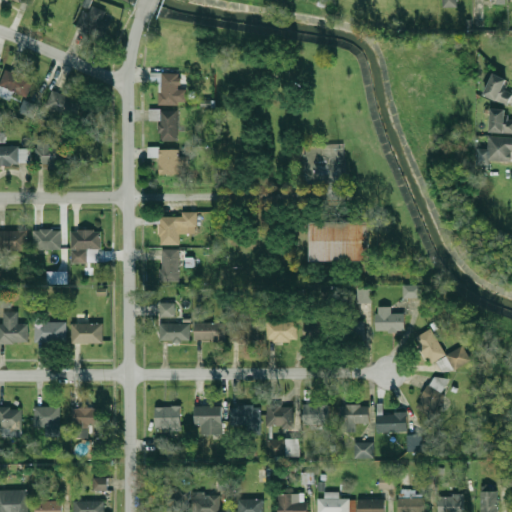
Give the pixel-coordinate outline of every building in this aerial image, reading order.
[(104,7),(80,11),(83,35),(108,31),(104,7)] [(0,83),(0,96),(10,101),(14,91),(28,97),(35,81),(7,68),(0,83)] [(161,103),(187,103),(187,89),(179,89),(179,73),(161,73),(161,103)] [(511,89),(506,89),(506,75),(489,75),(489,101),(511,101),(511,89)] [(82,102),(54,89),(46,106),(74,119),(82,102)] [(161,141),(178,141),(178,109),(152,109),(152,120),(161,120),(161,141)] [(511,132),(511,119),(507,119),(507,109),(491,109),(491,132),(511,132)] [(511,151),(511,137),(489,137),(489,161),(511,161),(511,151)] [(37,164),(66,164),(66,147),(53,147),(53,139),(37,139),(37,164)] [(0,147),(0,165),(22,165),(22,155),(26,155),(26,147),(0,147)] [(180,172),(180,149),(159,149),(159,157),(163,157),(163,172),(180,172)] [(182,215),(160,215),(161,245),(180,244),(180,228),(186,227),(186,232),(197,232),(197,212),(182,212),(182,215)] [(311,260),(370,260),(370,222),(311,222),(311,260)] [(28,230),(0,230),(0,251),(28,251),(28,230)] [(34,250),(62,250),(62,230),(34,230),(34,250)] [(72,230),(72,250),(87,250),(87,262),(100,262),(100,230),(72,230)] [(180,249),(161,249),(161,282),(180,282),(180,249)] [(68,284),(68,271),(47,271),(47,284),(68,284)] [(420,296),(420,286),(405,286),(405,296),(420,296)] [(358,303),(372,303),(372,288),(358,288),(358,303)] [(10,294),(0,294),(0,306),(10,306),(10,294)] [(174,318),(174,303),(161,303),(161,318),(174,318)] [(405,331),(405,313),(391,313),(391,306),(377,306),(377,331),(405,331)] [(0,323),(0,343),(29,343),(29,323),(18,323),(18,312),(4,312),(4,323),(0,323)] [(350,315),(341,333),(358,341),(366,324),(350,315)] [(304,322),(307,343),(330,340),(327,319),(304,322)] [(35,342),(67,342),(67,322),(35,322),(35,342)] [(259,341),(259,322),(231,322),(231,341),(259,341)] [(298,322),(268,322),(268,342),(298,342),(298,322)] [(73,343),(103,343),(103,323),(73,323),(73,343)] [(161,341),(190,341),(190,323),(161,323),(161,341)] [(196,340),(226,340),(226,323),(196,323),(196,340)] [(430,364),(438,360),(444,373),(471,361),(464,346),(445,354),(434,329),(417,336),(430,364)] [(450,381),(432,374),(419,410),(437,417),(450,381)] [(329,424),(329,404),(304,404),(304,424),(329,424)] [(342,432),(357,432),(357,423),(370,423),(370,405),(342,405),(342,432)] [(61,426),(61,406),(34,406),(34,426),(61,426)] [(155,406),(155,430),(182,430),(182,406),(155,406)] [(196,426),(202,426),(202,434),(222,434),(222,406),(196,406),(196,426)] [(232,406),(232,425),(246,425),(246,435),(261,435),(261,406),(232,406)] [(0,436),(23,436),(23,407),(0,407),(0,436)] [(100,426),(100,407),(73,407),(73,426),(100,426)] [(268,427),(293,427),(293,407),(268,407),(268,427)] [(377,431),(408,431),(408,413),(377,413),(377,431)] [(407,451),(423,451),(422,434),(407,435),(407,451)] [(287,439),(287,456),(300,456),(300,439),(287,439)] [(355,458),(374,458),(374,443),(355,443),(355,458)] [(394,476),(380,476),(380,488),(394,488),(394,476)] [(107,478),(93,478),(93,490),(107,490),(107,478)] [(29,511),(29,490),(0,490),(0,511),(29,511)] [(188,491),(164,490),(164,511),(188,511),(188,491)] [(498,511),(498,490),(482,490),(482,511),(498,511)] [(193,511),(221,511),(221,493),(193,493),(193,511)] [(308,511),(308,493),(279,493),(279,511),(308,511)] [(338,494),(319,494),(319,511),(355,511),(355,499),(338,499),(338,494)] [(399,511),(429,511),(429,495),(399,495),(399,511)] [(439,511),(465,511),(465,496),(439,496),(439,511)] [(64,511),(64,499),(36,499),(36,511),(64,511)] [(239,499),(239,511),(264,511),(264,499),(239,499)] [(386,511),(386,499),(359,499),(359,511),(386,511)] [(105,511),(105,501),(75,501),(75,511),(105,511)]
